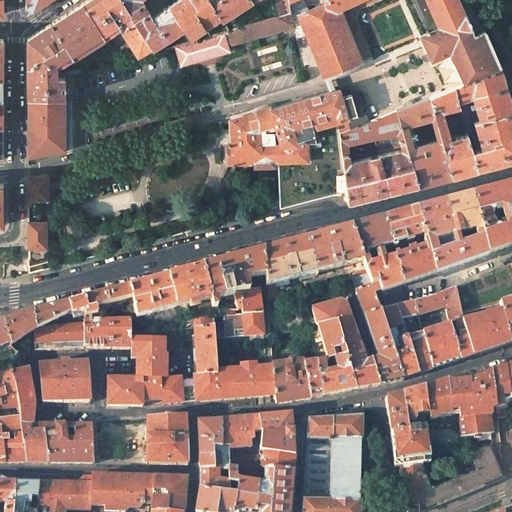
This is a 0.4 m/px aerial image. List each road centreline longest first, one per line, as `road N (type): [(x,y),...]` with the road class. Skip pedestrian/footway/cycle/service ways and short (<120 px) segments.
road 1 (tertiary): [(0,295),(511,170)]
road 2 (residential): [(297,408),(380,393),(511,351)]
road 3 (residential): [(192,472),(0,472)]
road 4 (residential): [(14,170),(14,26)]
road 5 (residential): [(511,253),(388,296)]
